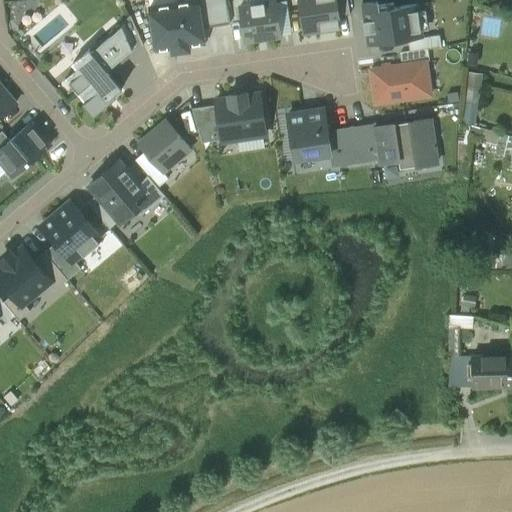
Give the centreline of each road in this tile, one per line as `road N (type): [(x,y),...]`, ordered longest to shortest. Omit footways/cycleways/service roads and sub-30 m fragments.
road 1 (track): [(225,511),(367,461),(511,448)]
road 2 (residential): [(345,54),(192,73),(86,154)]
road 3 (residential): [(0,46),(86,154)]
